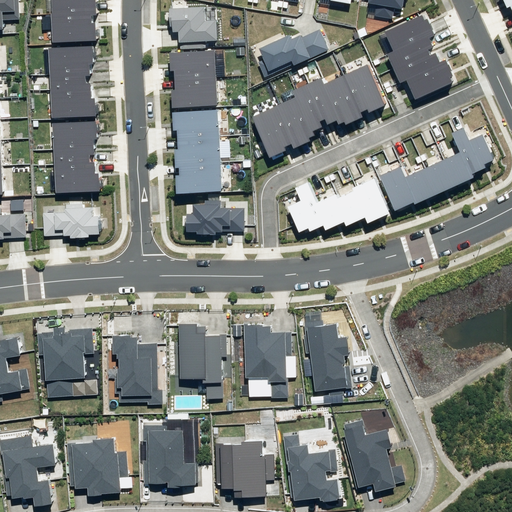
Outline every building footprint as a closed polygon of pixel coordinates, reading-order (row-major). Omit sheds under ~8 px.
[(0,0),(0,25),(8,25),(7,15),(22,14),(20,0),(0,0)] [(54,0),(57,39),(102,37),(101,19),(96,19),(95,10),(101,10),(100,0),(54,0)] [(378,0),(377,12),(394,15),(396,3),(404,4),(404,0),(378,0)] [(208,4),(173,6),(175,29),(183,28),(184,45),(208,44),(207,37),(220,36),(219,18),(208,18),(208,4)] [(427,11),(388,28),(396,48),(391,50),(404,79),(409,76),(418,95),(457,77),(448,57),(443,59),(431,33),(436,30),(427,11)] [(262,59),(268,73),(298,60),(298,61),(331,46),(323,27),(305,35),(304,31),(295,35),(293,31),(263,45),(268,57),(262,59)] [(0,188),(8,188),(1,42),(0,42),(0,188)] [(97,43),(54,45),(57,114),(101,112),(100,94),(96,95),(95,79),(90,80),(89,72),(95,72),(94,59),(98,59),(97,43)] [(221,101),(218,47),(175,49),(176,67),(180,67),(181,86),(177,86),(178,103),(221,101)] [(299,91),(256,111),(275,153),(290,146),(288,143),(296,139),(298,144),(319,135),(315,127),(340,115),(343,123),(364,114),(362,110),(372,105),(374,109),(389,102),(369,59),(327,78),(325,75),(297,87),(299,91)] [(220,105),(177,108),(178,126),(183,125),(184,145),(179,145),(180,163),(184,163),(184,171),(180,171),(181,189),(225,186),(220,105)] [(101,117),(58,119),(61,189),(104,187),(103,169),(99,169),(99,154),(93,154),(93,146),(98,146),(98,134),(102,134),(101,117)] [(384,171),(399,206),(417,198),(418,200),(477,173),(476,169),(488,163),(487,159),(494,156),(484,133),(473,138),(468,125),(456,131),(464,148),(408,174),(403,163),(384,171)] [(394,207),(378,174),(322,201),(312,179),(298,185),(304,197),(291,203),(303,227),(313,222),(315,226),(327,220),(330,226),(348,217),(351,222),(370,212),(373,218),(394,207)] [(191,210),(191,227),(201,227),(201,230),(220,230),(220,227),(247,227),(247,205),(223,206),(223,199),(197,200),(197,210),(191,210)] [(69,209),(47,210),(48,232),(75,231),(75,234),(93,233),(93,230),(104,229),(103,212),(96,212),(95,204),(84,204),(84,201),(69,202),(69,209)] [(0,236),(1,237),(0,234),(29,233),(28,211),(5,212),(5,208),(0,208),(0,236)] [(324,318),(311,319),(319,387),(353,383),(349,351),(352,350),(350,333),(340,334),(338,320),(325,322),(324,318)] [(202,320),(184,321),(185,374),(209,373),(209,394),(226,393),(224,332),(210,332),(210,323),(202,323),(202,320)] [(243,321),(235,321),(235,333),(243,333),(243,321)] [(252,394),(290,394),(289,329),(275,329),(275,322),(249,322),(250,372),(252,372),(252,394)] [(56,329),(41,330),(42,352),(48,351),(51,394),(76,392),(75,374),(88,373),(86,349),(96,348),(95,326),(68,327),(68,325),(56,325),(56,329)] [(160,386),(159,340),(141,340),(141,331),(117,332),(117,349),(122,349),(122,375),(118,375),(119,390),(123,390),(123,398),(151,397),(151,400),(165,400),(164,386),(160,386)] [(0,400),(7,400),(4,388),(29,384),(26,365),(12,368),(9,353),(23,350),(20,334),(0,337),(0,400)] [(305,390),(296,390),(296,402),(305,402),(305,390)] [(170,421),(146,422),(147,478),(172,478),(172,482),(200,481),(199,415),(170,416),(170,421)] [(364,417),(346,421),(363,483),(378,479),(379,486),(408,478),(404,461),(394,464),(389,443),(394,442),(390,425),(367,430),(364,417)] [(300,431),(286,433),(295,496),(325,492),(325,496),(344,494),(341,474),(330,475),(329,467),(340,465),(337,446),(313,449),(312,441),(302,442),(300,431)] [(34,433),(1,437),(9,492),(29,489),(29,494),(38,492),(39,500),(56,498),(53,476),(43,478),(40,462),(59,459),(57,440),(35,443),(34,433)] [(71,441),(74,484),(92,483),(93,490),(124,487),(123,473),(129,473),(127,448),(119,449),(117,434),(96,435),(97,438),(71,441)] [(247,440),(219,441),(220,480),(239,480),(240,492),(270,491),(270,476),(277,475),(276,452),(266,452),(266,437),(247,437),(247,440)]
